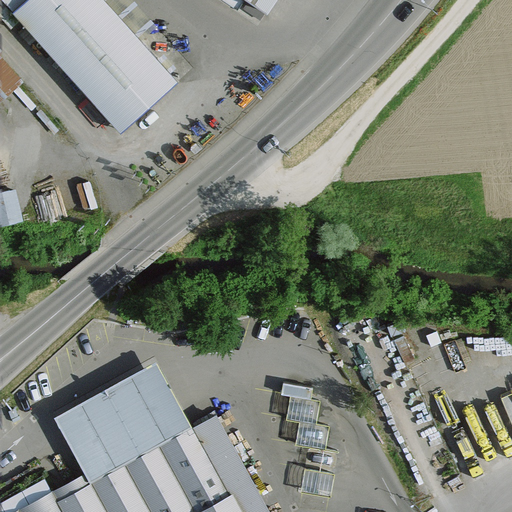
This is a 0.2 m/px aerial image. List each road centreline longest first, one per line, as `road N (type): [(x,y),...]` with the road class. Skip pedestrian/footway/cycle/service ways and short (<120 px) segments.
road 1 (primary): [(0,358),(203,188),(405,0)]
road 2 (track): [(203,188),(309,189),(475,0)]
